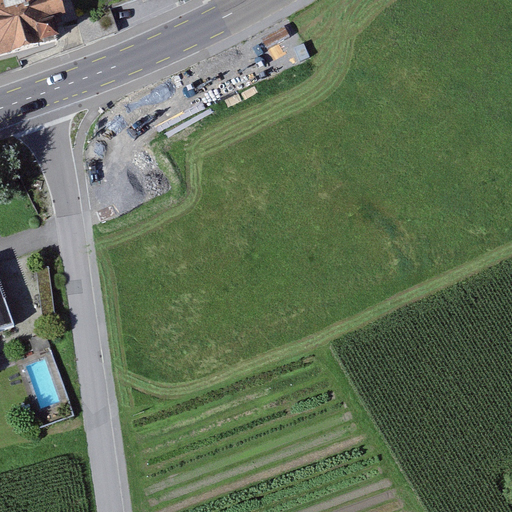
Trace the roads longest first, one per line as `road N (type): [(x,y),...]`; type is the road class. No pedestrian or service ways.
road 1 (residential): [(41,97),(61,151),(113,511)]
road 2 (primary): [(41,97),(255,0)]
